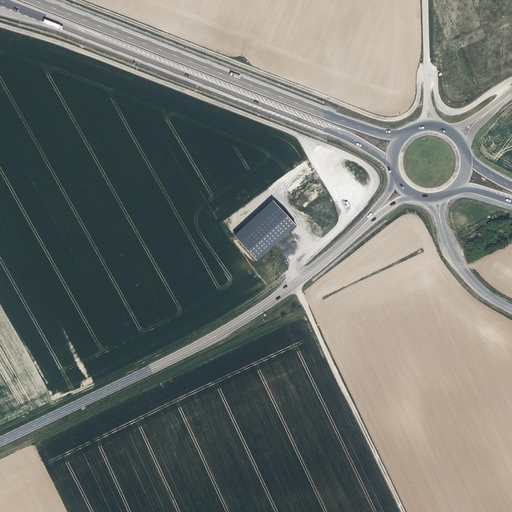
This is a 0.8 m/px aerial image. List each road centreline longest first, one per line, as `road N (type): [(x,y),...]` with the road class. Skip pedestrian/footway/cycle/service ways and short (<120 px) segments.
road 1 (track): [(404,511),(298,291),(300,262),(349,215),(302,137),(0,24)]
road 2 (track): [(79,0),(383,119),(415,106),(426,65),(447,110),(465,109),(501,85)]
road 3 (primary): [(0,0),(361,143),(394,167)]
road 4 (secondary): [(357,230),(216,335),(0,441)]
road 5 (primary): [(407,132),(356,125),(33,0)]
road 6 (tertiary): [(440,218),(461,266),(511,310)]
